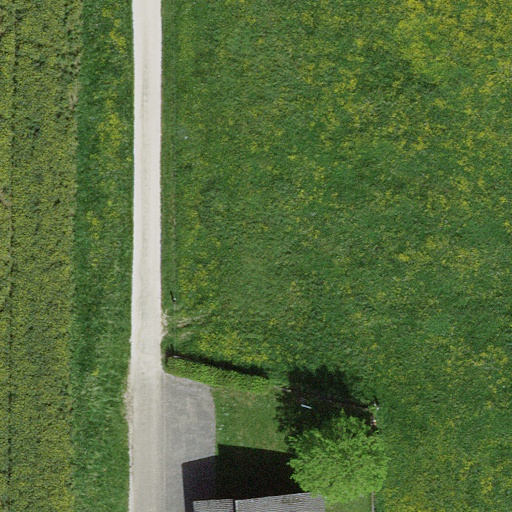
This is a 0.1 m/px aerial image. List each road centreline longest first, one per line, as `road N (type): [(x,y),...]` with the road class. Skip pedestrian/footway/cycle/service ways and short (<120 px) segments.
road 1 (track): [(143,0),(147,373)]
road 2 (track): [(147,511),(147,373)]
